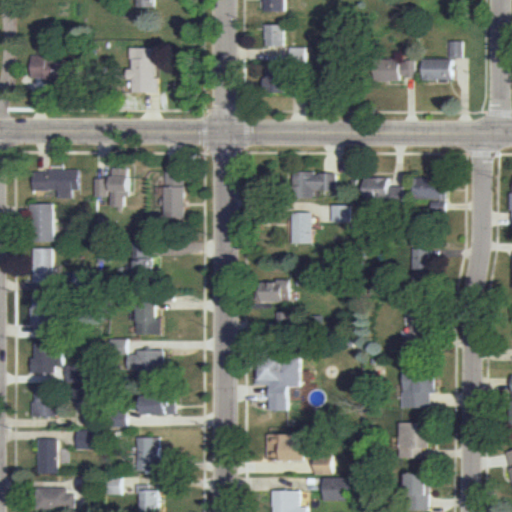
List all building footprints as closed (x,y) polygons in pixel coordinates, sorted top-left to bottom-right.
[(267,0),(268,10),(291,9),(290,0),(267,0)] [(269,23),(269,45),(288,45),(288,23),(269,23)] [(451,41),(451,57),(467,57),(467,41),(451,41)] [(293,46),(293,61),(310,61),(310,46),(293,46)] [(133,47),(134,92),(163,91),(162,47),(133,47)] [(35,53),(36,82),(78,81),(77,53),(35,53)] [(376,58),(377,84),(403,83),(403,76),(418,76),(418,57),(376,58)] [(426,59),(426,80),(456,80),(456,59),(426,59)] [(267,68),(268,92),(307,91),(307,67),(267,68)] [(36,169),(37,195),(85,193),(85,167),(36,169)] [(115,167),(114,209),(134,209),(135,168),(115,167)] [(167,218),(168,169),(189,170),(188,218),(167,218)] [(294,172),(294,202),(319,202),(319,191),(342,191),(342,172),(294,172)] [(97,177),(98,196),(112,195),(111,177),(97,177)] [(366,177),(366,204),(376,204),(376,208),(406,207),(406,188),(392,188),(392,177),(366,177)] [(416,177),(416,201),(433,201),(433,212),(450,212),(450,177),(416,177)] [(33,203),(35,243),(59,242),(57,202),(33,203)] [(335,205),(335,224),(354,224),(354,205),(335,205)] [(295,212),(295,247),(318,247),(318,212),(295,212)] [(154,241),(137,241),(136,278),(152,278),(154,241)] [(36,248),(36,284),(57,284),(57,247),(36,248)] [(412,248),(413,279),(439,278),(438,247),(412,248)] [(77,269),(77,292),(102,291),(102,269),(77,269)] [(272,279),(272,286),(263,286),(263,304),(297,303),(297,279),(272,279)] [(412,293),(413,337),(406,337),(406,346),(436,346),(435,293),(412,293)] [(36,296),(36,337),(69,337),(69,322),(59,322),(60,296),(36,296)] [(139,301),(139,335),(165,335),(165,300),(139,301)] [(278,311),(277,329),(296,330),(297,312),(278,311)] [(111,339),(111,354),(129,354),(129,338),(111,339)] [(37,343),(38,357),(34,357),(34,373),(59,372),(59,366),(68,366),(67,349),(59,350),(59,342),(37,343)] [(131,354),(132,381),(169,380),(168,349),(142,350),(142,354),(131,354)] [(265,353),(266,379),(274,379),(274,401),(295,401),(294,353),(265,353)] [(404,363),(405,408),(434,408),(434,392),(441,392),(440,362),(404,363)] [(71,382),(70,364),(88,364),(89,382),(71,382)] [(36,386),(36,417),(62,416),(61,386),(36,386)] [(144,394),(147,418),(180,414),(177,390),(144,394)] [(112,410),(112,427),(131,427),(131,410),(112,410)] [(403,421),(402,459),(426,459),(426,449),(431,449),(432,422),(403,421)] [(80,428),(80,448),(111,448),(111,429),(80,428)] [(271,433),(271,461),(316,460),(316,432),(271,433)] [(43,437),(43,473),(65,473),(65,437),(43,437)] [(141,437),(142,470),(166,470),(165,437),(141,437)] [(318,473),(337,473),(336,453),(318,453),(318,473)] [(409,472),(409,510),(433,510),(433,472),(409,472)] [(86,475),(86,494),(105,494),(105,474),(86,475)] [(326,476),(327,501),(356,500),(355,475),(326,476)] [(126,476),(125,495),(108,494),(109,476),(126,476)] [(38,486),(38,509),(79,509),(79,485),(38,486)] [(143,489),(143,511),(166,511),(166,489),(143,489)] [(276,490),(275,511),(313,511),(313,507),(302,507),(303,491),(276,490)]
